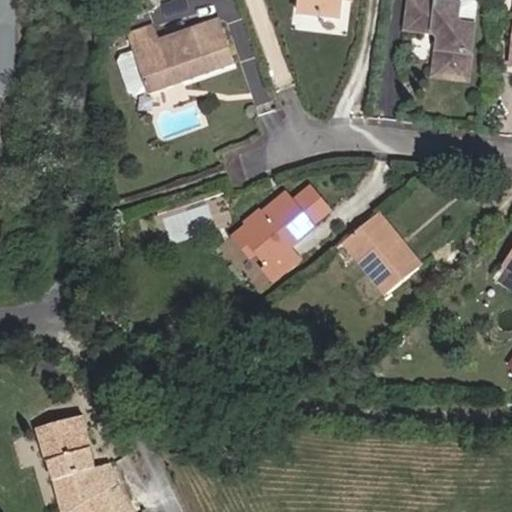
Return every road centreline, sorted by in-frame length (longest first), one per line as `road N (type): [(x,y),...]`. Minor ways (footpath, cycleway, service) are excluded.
road 1 (residential): [(58,304),(76,225),(84,0)]
road 2 (residential): [(511,155),(358,136),(294,146),(219,172)]
road 3 (unclassified): [(58,304),(176,511)]
